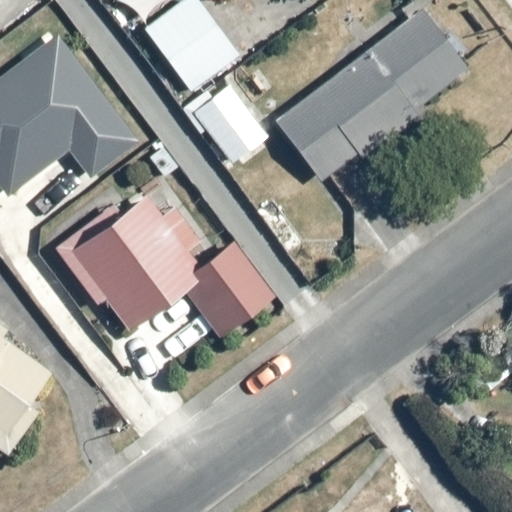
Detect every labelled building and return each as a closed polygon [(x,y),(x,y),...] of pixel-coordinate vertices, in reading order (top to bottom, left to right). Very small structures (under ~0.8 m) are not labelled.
[(241,51),(202,0),(176,0),(144,24),(191,88),(241,51)] [(474,63),(425,1),(279,116),(328,179),(474,63)] [(142,142),(61,28),(0,71),(0,178),(10,192),(70,149),(92,178),(142,142)] [(269,132),(228,76),(183,109),(199,131),(208,125),(233,159),(269,132)] [(201,246),(155,185),(64,253),(97,297),(106,290),(133,326),(187,287),(222,334),(280,290),(231,224),(201,246)] [(57,369),(0,329),(0,441),(4,444),(57,369)]
